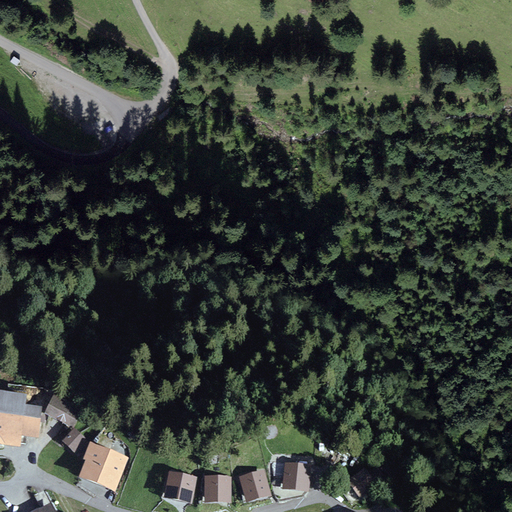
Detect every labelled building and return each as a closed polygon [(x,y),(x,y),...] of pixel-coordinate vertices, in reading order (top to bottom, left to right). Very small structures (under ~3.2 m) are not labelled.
[(25,444),(27,434),(36,436),(39,414),(22,412),(23,398),(0,394),(0,441),(18,443),(25,444)] [(49,415),(72,425),(78,412),(56,401),(49,415)] [(79,446),(82,450),(87,444),(74,433),(65,442),(75,451),(79,446)] [(112,487),(122,461),(90,449),(85,460),(91,463),(86,477),(112,487)] [(364,471),(348,483),(359,497),(369,489),(372,492),(386,481),(376,469),(368,475),(364,471)] [(306,472),(289,470),(287,486),(304,488),(306,472)] [(174,474),(169,496),(188,500),(192,478),(174,474)] [(244,482),(249,499),(266,494),(262,478),(244,482)] [(209,483),(209,500),(226,500),(226,483),(223,483),(223,479),(213,479),(213,483),(209,483)]
